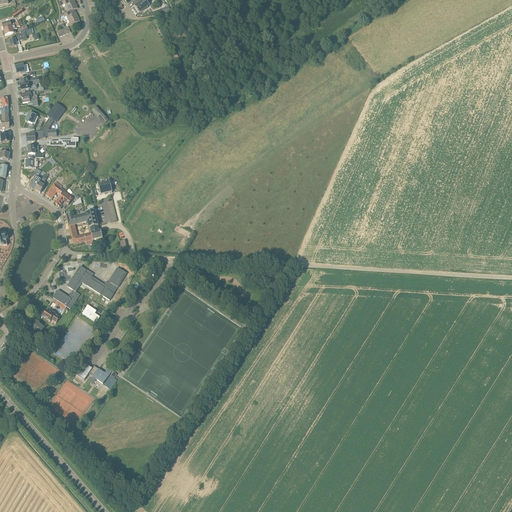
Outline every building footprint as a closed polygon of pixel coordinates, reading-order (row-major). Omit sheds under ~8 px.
[(143,0),(139,3),(135,6),(140,13),(148,6),(143,0)] [(66,11),(67,13),(67,14),(75,10),(78,9),(75,3),(66,7),(68,11),(66,11)] [(14,18),(20,14),(23,12),(21,10),(13,16),(14,18)] [(66,17),(68,20),(77,16),(75,10),(67,14),(67,13),(64,15),(65,17),(66,17)] [(77,16),(68,20),(70,23),(68,24),(69,26),(80,22),(77,16)] [(12,28),(4,30),(3,30),(5,36),(13,34),(13,35),(16,34),(15,30),(17,30),(17,28),(20,27),(20,26),(22,26),(20,19),(18,21),(14,25),(12,28)] [(2,24),(4,30),(12,28),(14,25),(13,21),(10,22),(2,24)] [(28,31),(28,30),(26,27),(19,31),(21,35),(28,31)] [(30,29),(28,31),(21,35),(15,36),(16,39),(14,39),(12,39),(12,40),(8,41),(9,45),(10,47),(10,49),(17,47),(16,42),(27,39),(26,36),(32,34),(34,33),(32,29),(30,29)] [(25,74),(23,65),(15,67),(17,74),(21,74),(21,75),(25,74)] [(20,81),(20,85),(21,91),(32,90),(31,85),(40,84),(39,78),(20,81)] [(32,98),(31,93),(25,94),(26,97),(22,97),(23,104),(30,103),(30,99),(32,98)] [(53,121),(56,123),(66,110),(56,103),(47,116),(50,119),(53,121)] [(96,107),(92,111),(104,125),(108,121),(96,107)] [(1,116),(8,116),(7,116),(7,114),(8,114),(8,108),(0,108),(0,111),(1,116)] [(26,122),(32,125),(36,117),(29,114),(26,122)] [(0,116),(0,122),(1,123),(2,129),(9,128),(8,116),(1,116),(0,116)] [(27,136),(27,143),(35,142),(35,139),(42,139),(46,139),(46,138),(50,138),(54,138),(55,138),(55,131),(49,132),(49,127),(47,126),(43,132),(35,132),(35,135),(27,136)] [(3,135),(0,135),(0,138),(0,139),(1,144),(9,143),(9,135),(3,136),(3,135)] [(50,144),(50,147),(65,147),(65,148),(75,149),(75,143),(78,143),(78,139),(71,139),(71,141),(58,141),(58,142),(50,142),(50,144)] [(36,159),(42,159),(43,159),(43,154),(38,154),(38,147),(27,147),(28,155),(35,155),(35,159),(36,159)] [(0,159),(8,161),(8,160),(8,159),(9,158),(9,157),(10,149),(5,148),(0,150),(0,159)] [(42,159),(36,159),(36,162),(26,161),(26,169),(34,169),(35,167),(36,167),(37,166),(38,166),(38,165),(39,164),(39,163),(42,163),(42,159)] [(29,187),(35,191),(40,182),(42,179),(38,177),(41,172),(37,170),(34,173),(32,175),(35,177),(29,187)] [(42,179),(40,182),(35,191),(40,194),(45,186),(44,186),(45,183),(44,183),(48,176),(45,174),(42,179)] [(56,182),(48,194),(46,196),(51,200),(56,192),(60,195),(63,191),(64,190),(62,188),(62,187),(56,182)] [(98,189),(99,188),(101,195),(112,192),(110,182),(107,182),(106,182),(102,183),(101,183),(101,184),(98,184),(98,185),(97,186),(98,187),(98,189)] [(64,192),(55,204),(59,207),(63,202),(68,205),(73,199),(64,192)] [(91,229),(91,228),(97,227),(98,226),(94,211),(86,213),(86,215),(85,216),(86,221),(88,221),(90,228),(91,229)] [(70,226),(75,225),(74,218),(72,214),(67,215),(69,226),(70,226),(70,229),(71,229),(70,226)] [(74,218),(75,225),(87,222),(86,221),(85,216),(74,218)] [(85,236),(86,242),(87,244),(93,243),(93,241),(103,238),(101,231),(98,231),(98,232),(92,233),(92,232),(91,232),(92,233),(91,233),(91,234),(85,236)] [(72,237),(74,245),(86,242),(85,236),(77,238),(76,233),(72,234),(71,232),(72,237)] [(0,246),(2,246),(2,247),(7,246),(6,242),(7,242),(6,241),(8,239),(9,239),(8,239),(7,236),(8,235),(7,235),(7,236),(4,235),(4,234),(4,235),(2,235),(2,234),(1,234),(1,235),(0,235),(0,246)] [(58,291),(53,299),(57,301),(67,307),(71,310),(80,295),(76,293),(77,291),(83,296),(87,289),(81,285),(82,283),(110,301),(114,294),(118,288),(127,274),(117,268),(108,283),(106,282),(105,284),(107,285),(106,286),(85,273),(87,271),(80,267),(67,287),(73,291),(71,294),(70,295),(70,296),(69,298),(58,291)] [(55,304),(65,310),(67,307),(57,301),(55,304)] [(88,307),(83,314),(96,323),(99,318),(91,313),(93,310),(88,307)] [(56,323),(60,318),(51,312),(50,313),(47,311),(43,317),(50,322),(51,320),(56,323)] [(30,332),(37,337),(44,329),(37,323),(30,332)] [(11,349),(8,346),(5,344),(0,350),(6,355),(11,349)] [(105,374),(96,368),(94,367),(92,369),(84,363),(75,375),(84,381),(89,375),(103,385),(113,371),(109,368),(105,374)]
